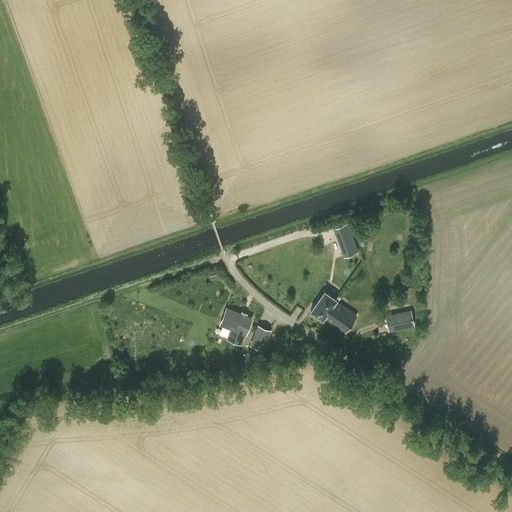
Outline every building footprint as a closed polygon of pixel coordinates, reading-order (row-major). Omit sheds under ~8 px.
[(352,236),(337,241),(340,249),(354,243),(352,236)] [(335,300),(335,301),(336,299),(324,290),(310,310),(322,319),(324,317),(323,317),(335,300)] [(323,317),(324,317),(345,332),(356,316),(335,301),(335,300),(323,317)] [(412,324),(409,307),(385,312),(389,330),(412,324)] [(251,318),(227,308),(221,322),(222,325),(232,328),(228,338),(240,342),(244,333),(245,333),(251,318)] [(270,327),(260,323),(252,344),(262,348),(270,327)]
